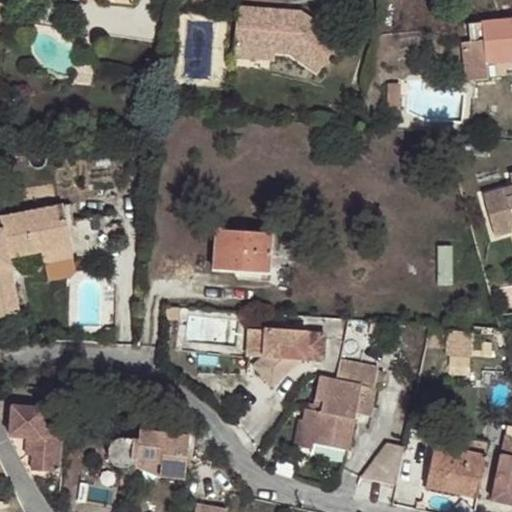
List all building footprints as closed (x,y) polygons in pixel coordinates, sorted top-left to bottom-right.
[(272,50),(275,50),(286,52),(315,72),(340,39),(299,10),(289,10),(289,17),(278,15),(279,9),(238,6),(236,45),(254,47),(254,39),(272,40),(272,50)] [(289,10),(279,9),(278,15),(289,17),(289,10)] [(511,20),(470,24),(472,42),(461,43),(464,80),(488,78),(487,64),(511,62),(511,20)] [(236,45),(235,57),(274,59),(275,50),(272,50),(272,40),(254,39),(254,47),(236,45)] [(400,85),(388,85),(388,109),(400,109),(400,85)] [(511,188),(484,197),(495,237),(511,232),(511,188)] [(0,319),(21,315),(9,259),(41,253),(72,248),(70,235),(67,221),(73,220),(70,204),(0,217),(0,223),(1,230),(0,230),(0,319)] [(214,269),(269,274),(272,235),(217,230),(214,269)] [(72,248),(41,253),(44,263),(75,258),(72,248)] [(164,307),(163,319),(179,320),(180,308),(164,307)] [(447,354),(473,357),(475,333),(449,331),(447,354)] [(344,348),(325,338),(303,333),(295,372),(319,377),(314,399),(323,401),(320,414),(312,412),(306,410),(300,442),(348,452),(354,426),(368,429),(375,389),(373,387),(376,366),(342,359),(344,348)] [(323,401),(314,399),(312,412),(320,414),(323,401)] [(59,471),(63,421),(43,420),(44,407),(11,404),(8,434),(26,436),(29,436),(28,447),(25,447),(25,453),(32,454),(31,469),(59,471)] [(160,476),(184,480),(190,438),(141,431),(139,440),(124,437),(118,438),(114,440),(111,443),(108,446),(107,451),(107,456),(109,461),(113,464),(117,467),(122,468),(126,467),(130,466),(132,465),(135,463),(161,466),(160,476)] [(511,440),(507,438),(495,499),(511,503),(511,440)] [(361,477),(396,485),(404,448),(386,444),(361,477)] [(427,488),(478,499),(487,457),(436,446),(427,488)] [(161,466),(135,463),(132,465),(160,476),(161,466)]
